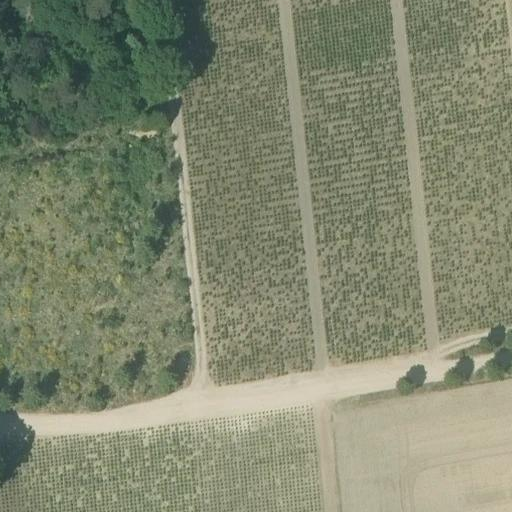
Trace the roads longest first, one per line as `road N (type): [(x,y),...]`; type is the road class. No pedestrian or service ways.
road 1 (track): [(0,421),(74,426),(511,355)]
road 2 (track): [(202,405),(163,0)]
